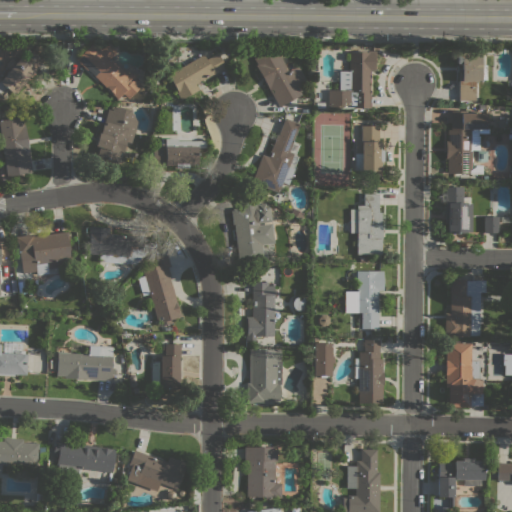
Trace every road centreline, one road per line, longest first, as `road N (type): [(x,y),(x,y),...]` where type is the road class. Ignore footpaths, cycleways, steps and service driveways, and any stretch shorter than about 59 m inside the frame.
road 1 (secondary): [(17,15),(511,17)]
road 2 (residential): [(209,511),(208,272),(175,220),(225,160),(232,112)]
road 3 (residential): [(410,423),(171,422),(0,404)]
road 4 (residential): [(409,511),(411,256)]
road 5 (residential): [(175,220),(112,191),(0,204)]
road 6 (residential): [(411,256),(414,78)]
